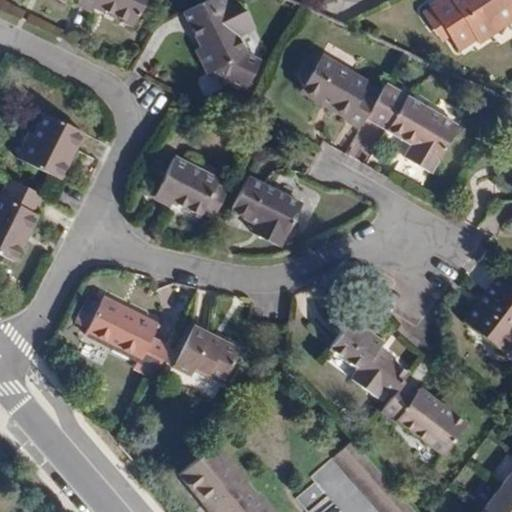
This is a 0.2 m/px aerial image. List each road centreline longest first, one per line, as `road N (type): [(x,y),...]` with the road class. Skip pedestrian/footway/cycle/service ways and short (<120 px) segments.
road 1 (residential): [(100,239),(248,278),(288,276),(365,247),(402,243)]
road 2 (residential): [(0,38),(112,87),(126,108),(130,132),(102,201),(100,239)]
road 3 (tertiary): [(119,511),(0,374)]
road 4 (residential): [(100,239),(78,253),(24,338),(0,359)]
